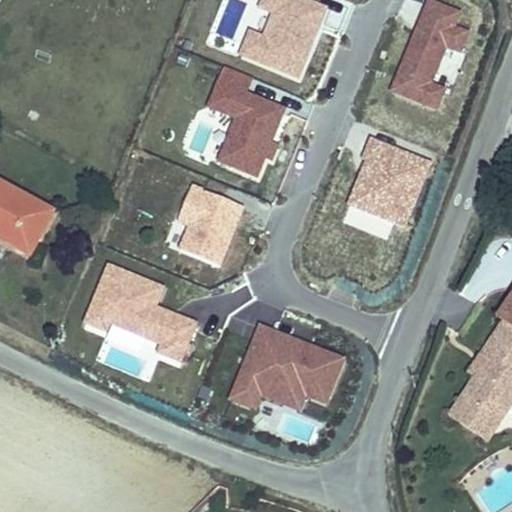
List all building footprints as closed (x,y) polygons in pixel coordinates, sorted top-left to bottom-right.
[(326,13),(294,0),(263,0),(260,8),(278,15),(266,42),(251,36),(243,56),(299,77),(326,13)] [(463,15),(427,1),(388,95),(436,116),(446,91),(433,85),(447,53),(461,59),(470,34),(457,29),(463,15)] [(253,81),(225,70),(208,110),(236,121),(218,164),(258,179),(266,160),(272,162),(276,150),(273,148),(286,113),(247,98),(253,81)] [(431,165),(369,140),(337,220),(388,244),(394,228),(407,231),(431,165)] [(62,213),(0,180),(0,246),(33,263),(62,213)] [(244,211),(189,187),(172,227),(186,234),(176,252),(221,272),(244,211)] [(166,290),(107,267),(81,327),(108,336),(111,329),(155,347),(153,358),(181,369),(199,326),(157,309),(166,290)] [(511,294),(494,321),(500,326),(466,375),(471,381),(447,419),(488,448),(511,412),(511,294)] [(345,361),(257,326),(226,402),(256,413),(262,402),(300,414),(307,402),(326,409),(345,361)]
